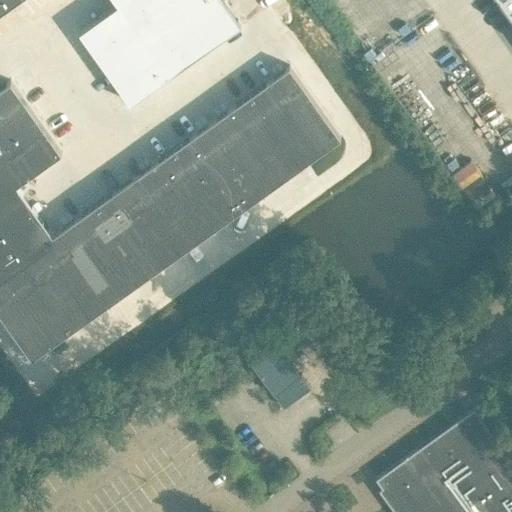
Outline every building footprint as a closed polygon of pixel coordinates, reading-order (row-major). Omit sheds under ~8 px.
[(116,0),(118,2),(119,2),(142,34),(190,0),(116,0)] [(224,0),(190,0),(142,34),(170,73),(241,23),(224,0)] [(511,0),(501,0),(511,14),(511,0)] [(118,2),(80,30),(130,101),(170,73),(142,34),(119,2),(118,2)] [(289,64),(250,92),(301,163),(341,136),(289,64)] [(10,79),(0,86),(0,147),(22,178),(61,151),(10,79)] [(263,191),(301,163),(250,92),(212,119),(263,191)] [(225,218),(263,191),(212,119),(173,146),(225,218)] [(186,246),(225,218),(173,146),(135,174),(186,246)] [(0,147),(0,203),(21,188),(17,183),(22,178),(0,147)] [(148,273),(186,246),(135,174),(97,201),(148,273)] [(21,188),(0,203),(0,261),(15,250),(48,227),(21,188)] [(97,201),(58,229),(109,300),(148,273),(97,201)] [(71,328),(109,300),(58,229),(52,233),(48,227),(15,250),(71,328)] [(71,328),(15,250),(0,261),(0,311),(32,356),(71,328)] [(300,372),(275,338),(249,358),(274,392),(284,405),(311,385),(301,372),(300,372)] [(511,511),(511,465),(489,433),(492,431),(491,430),(488,432),(480,421),(483,419),(473,405),(376,476),(386,489),(388,488),(396,498),(393,500),(395,502),(403,497),(411,511),(511,511)]
